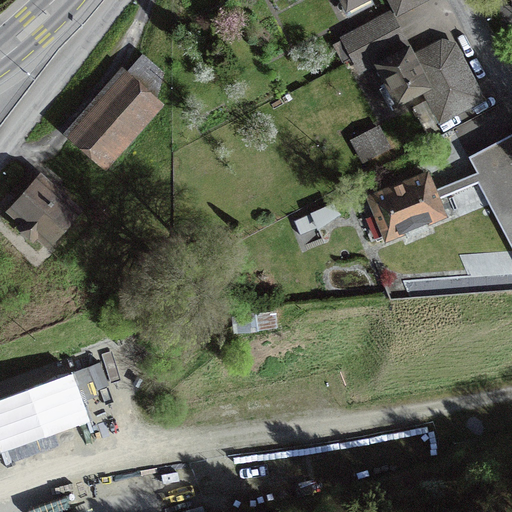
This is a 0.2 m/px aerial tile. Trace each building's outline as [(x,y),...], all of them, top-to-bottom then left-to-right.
[(353,57),(374,45),(372,41),(399,27),(392,14),(344,39),(353,57)] [(379,55),(406,41),(399,27),(372,41),(374,45),(379,55)] [(472,87),(452,48),(442,45),(415,59),(409,47),(377,64),(389,87),(382,90),(389,104),(396,101),(397,103),(428,88),(437,105),(472,87)] [(108,166),(122,150),(115,144),(153,101),(160,74),(142,58),(125,76),(129,80),(77,138),(108,166)] [(364,161),(389,148),(378,127),(353,140),(364,161)] [(511,133),(469,156),(477,172),(433,190),(437,199),(487,178),(511,225),(511,133)] [(387,237),(443,214),(437,199),(433,190),(427,175),(371,198),(387,237)] [(48,243),(77,210),(41,178),(12,210),(48,243)]
